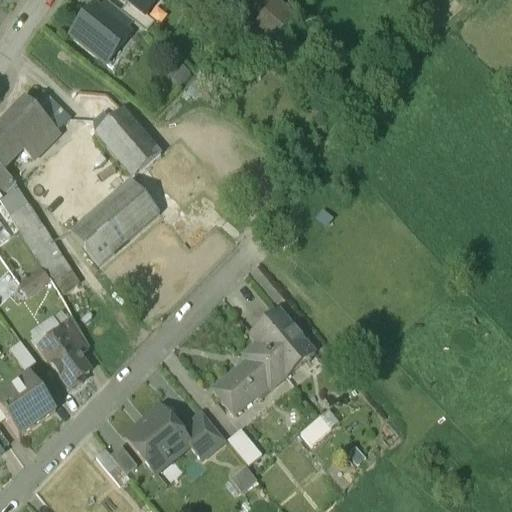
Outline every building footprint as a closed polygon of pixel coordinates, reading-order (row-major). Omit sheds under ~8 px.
[(121,0),(145,18),(159,0),(121,0)] [(270,0),(217,0),(270,48),(294,22),(270,0)] [(125,18),(105,3),(98,13),(126,35),(134,26),(125,18)] [(152,26),(131,10),(125,18),(134,26),(145,35),(152,26)] [(126,35),(98,13),(89,23),(85,20),(70,39),(99,61),(107,51),(114,57),(129,38),(126,35)] [(23,103),(0,126),(0,129),(21,151),(30,160),(69,123),(41,96),(29,109),(23,103)] [(132,182),(160,158),(122,113),(111,123),(100,132),(94,137),(132,182)] [(103,115),(93,124),(100,132),(111,123),(103,115)] [(0,129),(0,199),(13,187),(0,172),(21,151),(0,129)] [(130,183),(70,235),(98,268),(158,217),(130,183)] [(13,187),(0,199),(0,204),(32,255),(50,243),(13,187)] [(50,243),(32,255),(44,272),(61,260),(50,243)] [(30,280),(19,288),(28,298),(48,282),(41,271),(30,280)] [(21,274),(13,280),(19,288),(30,280),(25,274),(22,276),(21,274)] [(0,281),(0,298),(17,292),(11,277),(0,281)] [(278,314),(248,339),(256,348),(242,360),(247,365),(212,394),(233,419),(258,399),(261,402),(314,357),(278,314)] [(89,351),(71,320),(57,330),(61,337),(62,336),(78,359),(89,351)] [(61,337),(40,352),(51,368),(51,369),(60,382),(61,382),(70,394),(82,386),(79,383),(89,376),(82,366),(78,359),(62,336),(61,337)] [(35,368),(20,347),(10,354),(25,375),(35,368)] [(0,400),(0,415),(5,422),(18,440),(55,414),(30,379),(0,400)] [(312,448),(340,424),(329,411),(301,435),(312,448)] [(160,413),(125,442),(155,478),(157,476),(153,472),(165,462),(168,466),(188,450),(189,449),(179,436),(160,413)] [(224,445),(202,417),(179,436),(189,449),(188,450),(200,464),(224,445)] [(0,435),(0,452),(8,447),(0,435)] [(260,460),(240,435),(227,445),(248,470),(260,460)] [(137,470),(121,451),(110,460),(126,479),(137,470)] [(110,460),(105,453),(95,461),(119,490),(128,483),(110,460)] [(246,471),(231,483),(241,496),(255,484),(246,471)]
